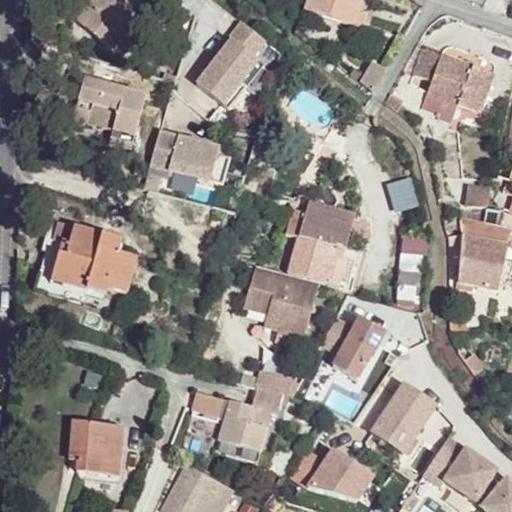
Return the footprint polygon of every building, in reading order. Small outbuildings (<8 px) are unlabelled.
[(152,0),(103,0),(85,21),(119,49),(127,40),(144,20),(139,15),(152,0)] [(358,8),(360,0),(306,0),(305,3),(313,7),(349,19),(354,7),(358,8)] [(305,28),(313,7),(305,3),(297,25),(305,28)] [(150,25),(144,20),(127,40),(133,46),(150,25)] [(268,50),(245,31),(232,46),(230,44),(214,63),(219,68),(200,91),(232,117),(250,95),(245,91),(261,70),(256,65),(268,50)] [(443,59),(425,52),(416,79),(434,86),(443,59)] [(497,78),(443,59),(434,86),(428,100),(482,120),(497,78)] [(152,98),(91,78),(85,99),(127,112),(119,134),(117,143),(137,150),(152,98)] [(378,83),(370,78),(363,88),(371,95),(376,87),(378,83)] [(127,112),(85,99),(82,108),(97,114),(93,125),(119,134),(127,112)] [(97,114),(82,108),(79,120),(93,125),(97,114)] [(215,151),(156,133),(146,165),(153,167),(205,183),(213,158),(215,151)] [(224,161),(213,158),(205,183),(217,186),(224,161)] [(153,167),(146,165),(139,189),(146,192),(153,167)] [(469,202),(485,208),(489,188),(469,183),(469,202)] [(481,224),(467,221),(464,236),(485,241),(489,226),(481,224)] [(350,237),(304,224),(302,234),(298,246),(290,274),(350,292),(357,263),(344,260),(350,237)] [(121,303),(122,296),(141,301),(151,264),(131,258),(135,247),(87,234),(70,229),(66,248),(75,250),(83,252),(80,262),(72,260),(71,263),(65,287),(121,303)] [(485,241),(464,236),(461,283),(498,292),(509,248),(485,241)] [(421,287),(423,238),(400,237),(397,286),(421,287)] [(66,248),(59,246),(55,259),(71,263),(72,260),(75,250),(66,248)] [(83,252),(75,250),(72,260),(80,262),(83,252)] [(320,289),(257,271),(246,311),(283,322),(280,335),(305,342),(320,289)] [(462,318),(449,318),(450,332),(463,332),(462,318)] [(373,358),(386,331),(361,319),(355,329),(337,319),(323,346),(341,354),(335,366),(360,378),(370,357),(373,358)] [(435,409),(404,387),(370,435),(402,457),(435,409)] [(286,399),(259,392),(253,413),(276,419),(281,420),(286,399)] [(253,413),(231,407),(220,446),(265,458),(276,419),(253,413)] [(281,420),(276,419),(265,458),(262,470),(273,473),(285,422),(281,420)] [(91,425),(83,424),(79,455),(86,457),(91,425)] [(129,433),(91,425),(86,457),(82,475),(119,482),(129,433)] [(497,477),(449,444),(423,481),(441,494),(445,487),(476,509),(497,477)] [(265,458),(220,446),(216,457),(262,470),(265,458)] [(349,471),(320,460),(303,489),(318,495),(314,506),(331,511),(333,511),(338,501),(342,488),(349,471)] [(227,511),(236,497),(189,470),(166,511),(227,511)] [(511,511),(511,489),(507,485),(482,511),(511,511)] [(362,496),(342,488),(338,501),(356,509),(362,496)]
